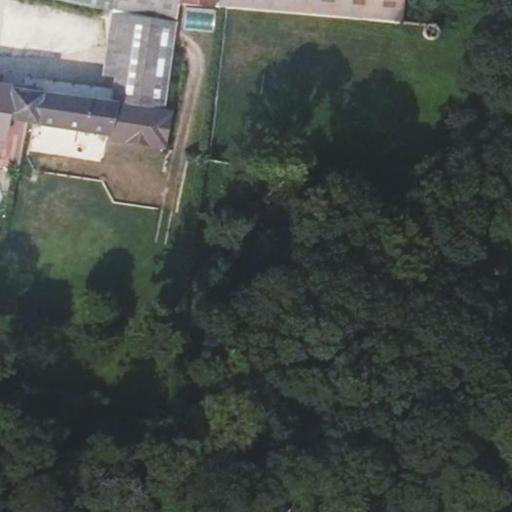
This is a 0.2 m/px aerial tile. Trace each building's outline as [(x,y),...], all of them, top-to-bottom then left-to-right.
[(179,30),(179,17),(179,0),(65,0),(129,10),(121,105),(175,115),(179,30)] [(389,19),(391,0),(267,0),(382,20),(382,18),(389,19)] [(412,38),(413,22),(389,19),(382,18),(382,20),(379,34),(412,38)] [(445,56),(444,51),(442,45),(438,41),(434,40),(428,40),(425,42),(419,51),(420,61),(424,65),(428,67),(433,67),(440,65),(443,62),(445,56)] [(121,105),(62,96),(61,88),(36,89),(0,83),(0,142),(15,145),(20,125),(172,158),(175,115),(121,105)] [(503,221),(511,183),(511,105),(493,101),(466,212),(503,221)]
